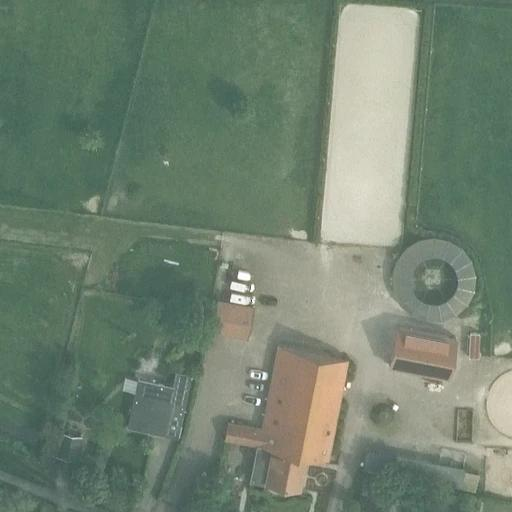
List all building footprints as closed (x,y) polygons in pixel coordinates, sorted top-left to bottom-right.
[(214,312),(211,332),(247,339),(251,314),(253,305),(217,299),(214,312)] [(397,326),(390,364),(447,375),(454,338),(397,326)] [(262,430),(228,423),(225,437),(272,447),(265,483),(299,490),(306,455),(326,459),(347,357),(279,344),(262,430)] [(128,427),(177,437),(190,375),(178,372),(175,387),(138,379),(128,427)] [(61,432),(55,455),(69,459),(72,447),(77,449),(81,437),(61,432)] [(368,450),(364,469),(386,474),(390,455),(368,450)] [(395,455),(391,475),(459,488),(463,470),(463,468),(395,455)] [(384,511),(391,484),(365,478),(357,511),(384,511)]
